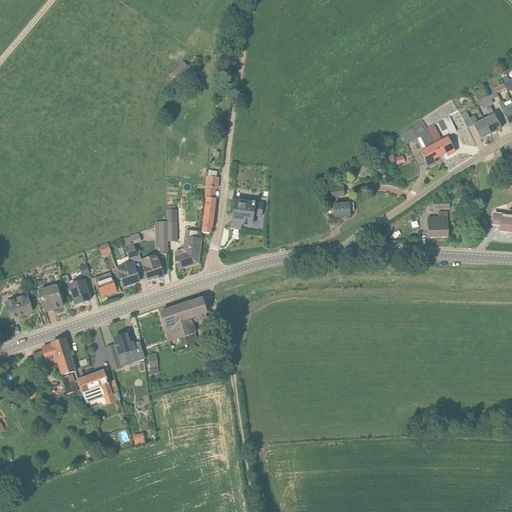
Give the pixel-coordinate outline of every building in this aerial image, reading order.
[(183,62),(171,73),(178,81),(190,69),(183,62)] [(511,83),(511,81),(506,77),(505,77),(504,75),(502,71),(501,72),(498,73),(503,84),(505,89),(506,93),(511,90),(511,83)] [(494,89),(496,93),(505,89),(503,84),(494,89)] [(498,97),(496,93),(494,89),(492,85),(486,87),(489,95),(491,99),(498,97)] [(491,99),(489,95),(479,101),(483,109),(493,104),(491,99)] [(511,123),(511,106),(506,109),(503,102),(498,104),(508,125),(511,123)] [(483,120),(490,134),(501,129),(490,108),(486,110),(489,117),(483,120)] [(473,116),(469,118),(466,111),(460,114),(467,128),(473,126),(480,140),(490,134),(483,120),(477,123),(473,116)] [(449,116),(443,119),(450,135),(456,132),(449,116)] [(433,159),(440,156),(423,124),(416,129),(420,138),(423,137),(426,142),(423,144),(426,149),(420,152),(427,166),(435,162),(433,159)] [(441,141),(433,125),(427,128),(424,124),(423,124),(440,156),(446,153),(447,156),(455,152),(448,138),(441,141)] [(217,188),(218,179),(206,177),(205,186),(208,187),(206,198),(204,212),(202,233),(209,234),(210,228),(212,229),(215,199),(214,199),(216,188),(217,188)] [(343,185),(331,186),(332,197),(344,196),(343,185)] [(449,200),(433,201),(433,209),(450,208),(449,200)] [(252,202),(252,204),(235,201),(232,223),(251,226),(252,215),(260,216),(262,205),(254,204),(254,202),(252,202)] [(334,218),(350,217),(349,212),(354,212),(353,203),(333,205),(334,218)] [(168,210),(167,210),(167,219),(167,222),(167,223),(167,224),(176,223),(177,223),(177,219),(177,210),(172,210),(168,210)] [(427,227),(428,238),(448,237),(447,212),(438,212),(438,218),(427,218),(427,227)] [(511,219),(501,219),(501,215),(493,214),(492,225),(500,226),(499,232),(511,233),(511,219)] [(167,222),(157,222),(157,241),(168,241),(167,226),(167,224),(167,223),(167,222)] [(176,223),(167,224),(167,226),(168,241),(168,242),(177,242),(176,223)] [(201,239),(197,239),(197,233),(189,232),(189,238),(188,238),(187,246),(183,246),(183,249),(175,252),(176,257),(175,258),(179,270),(198,263),(201,239)] [(124,247),(127,257),(128,260),(135,258),(137,257),(136,253),(133,245),(131,239),(131,238),(131,237),(121,241),(122,242),(123,248),(124,247)] [(168,241),(157,241),(157,248),(159,248),(159,255),(168,255),(168,242),(168,241)] [(103,256),(110,253),(107,245),(100,247),(103,256)] [(163,275),(158,262),(156,255),(141,260),(143,267),(147,281),(163,275)] [(129,263),(128,260),(127,257),(116,261),(118,267),(116,267),(119,273),(123,287),(139,281),(134,268),(132,262),(129,263)] [(83,279),(90,277),(86,263),(78,266),(83,279)] [(116,291),(112,277),(110,273),(92,279),(94,286),(96,285),(100,297),(116,291)] [(84,281),(69,286),(75,305),(90,300),(84,281)] [(56,287),(39,292),(45,312),(62,307),(56,287)] [(26,296),(5,303),(11,319),(32,312),(26,296)] [(187,348),(193,346),(198,345),(195,334),(192,324),(199,322),(197,316),(207,313),(202,299),(181,306),(175,308),(185,337),(184,338),(186,343),(187,348)] [(179,339),(184,338),(185,337),(175,308),(160,313),(166,336),(172,334),(174,340),(179,339)] [(132,343),(129,344),(126,335),(113,339),(119,355),(126,353),(130,364),(145,359),(140,342),(133,345),(132,343)] [(56,359),(70,356),(65,339),(51,344),(56,359)] [(44,355),(43,351),(33,355),(34,360),(41,358),(40,356),(44,355)] [(156,353),(148,355),(150,373),(158,371),(156,353)] [(78,381),(83,394),(89,392),(84,378),(84,379),(80,368),(75,370),(70,356),(56,359),(60,373),(61,376),(75,372),(78,381)] [(217,364),(214,364),(215,372),(223,371),(221,363),(220,363),(217,364)] [(205,371),(206,380),(214,378),(213,370),(205,371)] [(108,385),(103,371),(84,378),(89,392),(83,394),(87,404),(111,395),(108,385)] [(62,378),(68,395),(79,392),(73,374),(62,378)] [(136,443),(146,441),(144,431),(134,433),(136,443)] [(1,459),(0,458),(0,466),(3,465),(12,461),(10,455),(1,459)]
